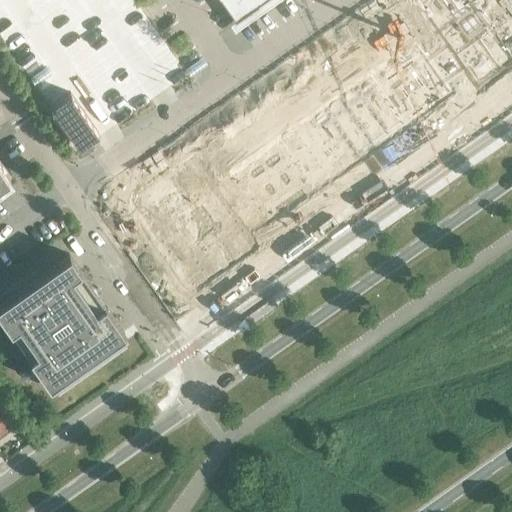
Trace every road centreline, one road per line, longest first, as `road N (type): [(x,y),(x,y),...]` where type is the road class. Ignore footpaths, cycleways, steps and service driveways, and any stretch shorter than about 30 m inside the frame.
road 1 (secondary): [(511,180),(208,392)]
road 2 (residential): [(0,93),(208,392)]
road 3 (secondary): [(208,392),(39,511)]
